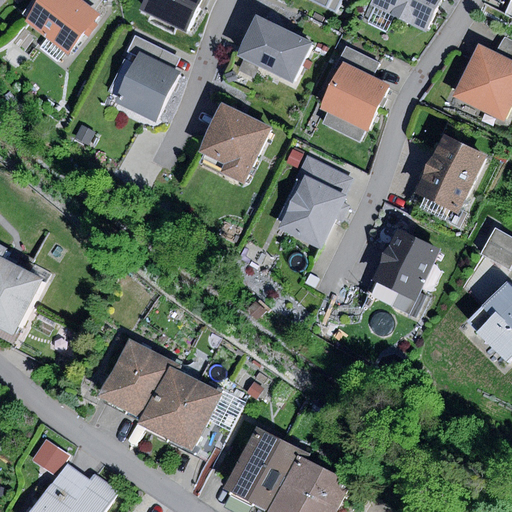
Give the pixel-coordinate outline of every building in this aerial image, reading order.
[(80,0),(44,0),(27,22),(68,54),(83,35),(88,38),(98,25),(93,20),(98,14),(95,11),(80,0)] [(80,0),(95,11),(103,0),(80,0)] [(146,0),(141,10),(188,33),(203,0),(146,0)] [(309,0),(335,13),(341,0),(309,0)] [(373,0),(371,5),(426,33),(442,0),(373,0)] [(314,44),(257,16),(237,57),(294,85),(314,44)] [(139,55),(174,71),(181,57),(136,36),(129,50),(139,55)] [(511,41),(505,37),(497,54),(511,61),(511,41)] [(511,61),(497,54),(478,45),(453,97),(504,122),(511,105),(511,61)] [(343,63),(373,76),(380,62),(346,47),(340,61),(343,63)] [(174,71),(139,55),(115,103),(155,122),(179,74),(174,71)] [(373,76),(343,63),(321,109),(328,112),(366,130),(369,131),(391,85),(373,76)] [(271,128),(223,105),(200,153),(224,164),(220,173),(244,185),(271,128)] [(366,130),(328,112),(322,124),(360,142),(366,130)] [(83,126),(76,139),(89,146),(96,133),(83,126)] [(488,155),(445,134),(416,194),(458,215),(488,155)] [(500,146),(495,158),(505,163),(511,150),(500,146)] [(293,150),(287,163),(297,167),(303,155),(293,150)] [(305,176),(344,196),(353,178),(307,156),(298,173),(305,176)] [(344,196),(305,176),(278,230),(320,250),(346,197),(344,196)] [(48,282),(18,339),(12,344),(76,376),(132,268),(54,228),(30,273),(48,282)] [(442,249),(398,228),(373,280),(417,301),(442,249)] [(511,266),(511,237),(495,228),(481,254),(510,270),(511,266)] [(12,250),(0,243),(0,328),(18,339),(48,282),(30,273),(6,261),(12,250)] [(511,287),(508,283),(468,322),(507,362),(511,356),(511,287)] [(131,341),(101,399),(124,411),(154,353),(131,341)] [(175,363),(154,353),(124,411),(145,422),(172,369),(175,363)] [(145,422),(143,427),(168,439),(197,381),(172,369),(145,422)] [(222,394),(193,452),(215,464),(251,396),(247,394),(230,378),(222,394)] [(222,394),(197,381),(168,439),(193,452),(222,394)] [(255,383),(247,394),(251,396),(257,400),(264,389),(255,383)] [(259,429),(230,487),(253,499),(282,441),(259,429)] [(303,452),(282,441),(253,499),(274,510),(301,457),(303,452)] [(44,443),(37,457),(50,464),(57,450),(44,443)] [(274,510),(272,511),(304,511),(326,469),(301,457),(274,510)] [(103,511),(119,492),(94,475),(90,480),(67,463),(30,511),(103,511)] [(335,511),(351,482),(326,469),(304,511),(335,511)]
